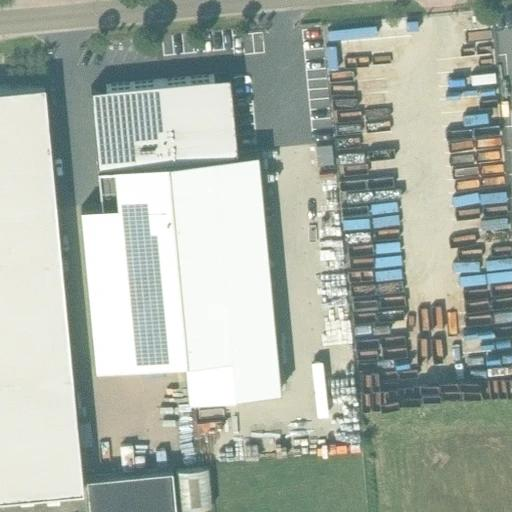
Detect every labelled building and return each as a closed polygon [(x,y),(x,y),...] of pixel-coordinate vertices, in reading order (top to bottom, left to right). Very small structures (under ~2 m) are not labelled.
[(230,73),(160,80),(185,358),(189,398),(280,389),(257,150),(237,152),(231,93),(230,73)] [(102,204),(80,207),(96,367),(185,358),(160,80),(90,86),(92,106),(97,166),(102,204)] [(0,495),(83,488),(44,82),(0,86),(0,495)] [(176,511),(172,468),(86,476),(89,511),(176,511)] [(211,469),(179,471),(182,510),(213,508),(211,469)]
